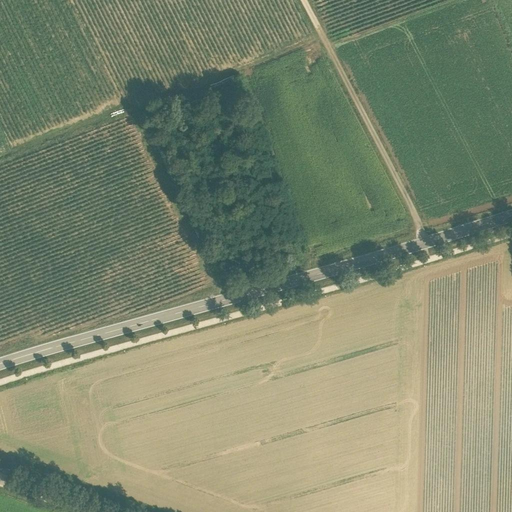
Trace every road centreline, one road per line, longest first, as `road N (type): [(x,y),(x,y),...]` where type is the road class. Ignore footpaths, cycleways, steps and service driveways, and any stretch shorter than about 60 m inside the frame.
road 1 (secondary): [(0,365),(511,215)]
road 2 (track): [(303,0),(425,242)]
